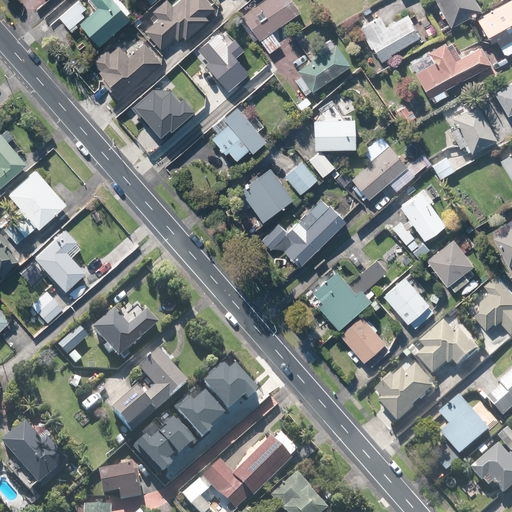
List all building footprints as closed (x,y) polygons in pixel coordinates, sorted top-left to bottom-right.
[(96,0),(101,5),(83,21),(103,44),(136,15),(122,0),(96,0)] [(211,0),(182,0),(176,6),(171,0),(166,0),(155,9),(162,17),(146,30),(162,49),(177,36),(181,40),(186,36),(188,39),(213,18),(210,15),(218,8),(215,5),(211,0)] [(254,40),(260,36),(272,52),(285,43),(276,30),(306,9),(299,0),(265,0),(245,14),(250,20),(243,25),(254,40)] [(477,0),(437,0),(452,26),(483,9),(477,0)] [(511,51),(511,0),(510,0),(478,18),(492,42),(498,39),(507,55),(511,51)] [(395,56),(393,53),(424,35),(411,13),(389,26),(383,15),(361,28),(381,61),(382,63),(395,56)] [(198,49),(230,89),(250,73),(236,56),(243,50),(234,39),(227,45),(218,34),(198,49)] [(110,78),(107,81),(122,98),(165,60),(148,40),(131,54),(122,44),(113,53),(108,47),(94,60),(110,78)] [(451,95),(448,88),(495,61),(486,44),(463,57),(455,41),(450,44),(448,41),(430,51),(436,62),(418,72),(432,97),(435,104),(451,95)] [(303,74),(297,79),(308,95),(354,64),(339,42),(300,69),(303,74)] [(511,81),(498,90),(511,113),(511,112),(511,81)] [(132,106),(161,137),(193,108),(183,97),(181,99),(171,88),(154,87),(132,106)] [(445,115),(462,147),(466,145),(470,154),(501,138),(479,97),(445,115)] [(219,132),(213,137),(228,153),(232,150),(240,159),(251,150),(254,153),(270,138),(240,105),(215,127),(219,132)] [(360,118),(316,119),(317,148),(361,147),(360,118)] [(7,128),(1,133),(0,131),(0,185),(0,186),(27,162),(8,140),(13,135),(7,128)] [(375,156),(377,158),(355,178),(372,197),(409,165),(391,145),(388,148),(386,147),(375,156)] [(322,151),(310,160),(324,178),(336,168),(322,151)] [(304,160),(285,175),(301,194),(319,180),(304,160)] [(254,203),(267,220),(298,196),(273,165),(243,189),(248,195),(243,199),(249,206),(254,203)] [(0,207),(11,219),(3,226),(19,243),(38,225),(40,227),(67,201),(36,168),(0,202),(0,207)] [(387,218),(394,227),(392,229),(400,240),(403,239),(411,250),(421,243),(409,227),(415,223),(427,238),(448,222),(433,202),(436,200),(427,187),(424,189),(387,218)] [(288,251),(302,266),(349,218),(326,195),(290,231),(281,222),(265,238),(283,256),(288,251)] [(511,226),(499,234),(511,257),(511,226)] [(73,255),(83,246),(65,227),(34,256),(66,289),(86,269),(73,255)] [(0,272),(3,276),(21,259),(6,244),(9,240),(0,230),(0,272)] [(477,272),(474,268),(481,262),(458,235),(431,257),(455,285),(459,290),(474,278),(472,276),(477,272)] [(360,289),(339,266),(311,293),(341,325),(374,294),(365,284),(360,289)] [(478,313),(491,327),(497,321),(499,323),(503,320),(511,329),(511,285),(500,272),(487,285),(493,291),(478,305),(482,309),(478,313)] [(437,308),(406,273),(385,292),(415,328),(437,308)] [(46,288),(29,303),(47,323),(64,308),(46,288)] [(123,316),(116,309),(96,328),(124,358),(162,323),(145,304),(142,306),(139,302),(123,316)] [(0,308),(0,329),(11,320),(0,308)] [(396,346),(364,311),(341,331),(373,366),(396,346)] [(450,323),(447,320),(423,341),(426,344),(424,346),(427,349),(419,356),(434,374),(450,361),(452,363),(456,360),(461,366),(481,348),(455,318),(450,323)] [(76,349),(91,337),(82,326),(60,345),(77,365),(84,359),(76,349)] [(137,389),(112,412),(133,433),(186,384),(157,353),(137,372),(152,388),(144,396),(137,389)] [(411,356),(374,391),(401,420),(438,385),(411,356)] [(236,367),(229,372),(223,365),(202,383),(227,412),(244,397),(247,400),(257,392),(236,367)] [(505,384),(490,397),(506,416),(511,410),(511,371),(501,380),(505,384)] [(177,412),(201,440),(214,429),(212,427),(224,417),(204,393),(192,404),(190,401),(177,412)] [(481,402),(475,407),(464,395),(443,413),(453,424),(445,432),(465,454),(494,428),(499,422),(481,402)] [(159,472),(160,471),(162,474),(173,465),(170,462),(195,440),(176,419),(151,441),(146,435),(136,445),(141,450),(140,450),(159,472)] [(44,439),(27,420),(4,441),(41,483),(69,457),(49,434),(44,439)] [(511,488),(511,429),(511,428),(501,437),(503,440),(474,467),(492,485),(496,481),(507,493),(511,488)] [(206,511),(211,508),(214,511),(234,511),(235,511),(236,511),(236,510),(237,510),(237,509),(238,509),(238,508),(239,507),(254,493),(256,495),(295,457),(293,456),(300,449),(283,431),(277,437),(274,435),(235,473),(221,459),(183,493),(199,511),(206,511)] [(449,442),(436,454),(450,470),(463,458),(449,442)] [(100,469),(104,494),(122,491),(123,498),(143,495),(139,463),(100,469)] [(297,471),(272,495),(288,511),(324,511),(331,506),(297,471)]
